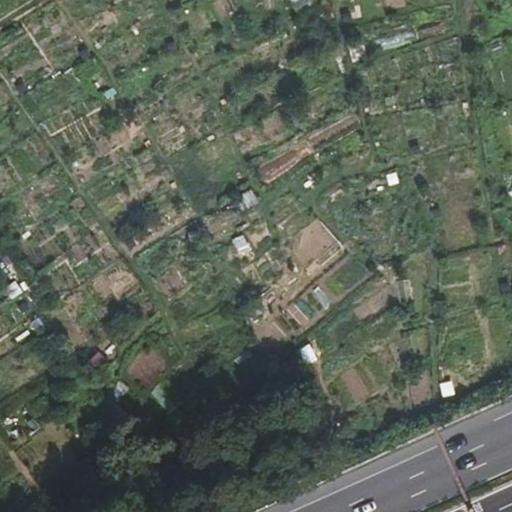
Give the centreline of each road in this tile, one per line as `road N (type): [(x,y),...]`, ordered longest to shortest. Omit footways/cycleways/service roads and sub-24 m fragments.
road 1 (track): [(0,85),(161,313),(183,364)]
road 2 (motorway): [(511,443),(361,511)]
